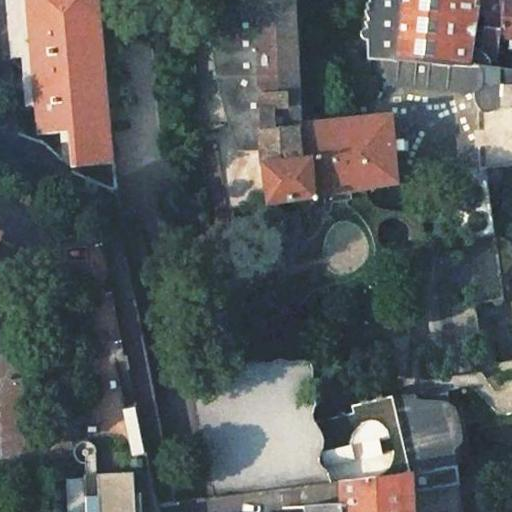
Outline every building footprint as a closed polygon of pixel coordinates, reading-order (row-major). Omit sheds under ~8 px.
[(298,127),(291,0),(214,0),(215,9),(222,8),(223,22),(218,26),(215,31),(213,41),(212,49),(212,56),(216,80),(221,102),(226,119),(223,128),(221,131),(215,133),(224,209),(266,205),(313,198),(315,213),(322,213),(323,295),(325,292),(330,288),(337,285),(342,285),(348,287),(353,291),(356,294),(358,301),(364,311),(374,320),(381,324),(386,325),(394,326),(400,325),(404,323),(410,320),(417,309),(418,300),(415,285),(414,269),(414,258),(417,242),(406,242),(405,212),(400,212),(393,209),(389,206),(382,198),(379,193),(379,188),(395,186),(389,117),(298,127)] [(378,0),(383,63),(394,64),(393,75),(448,81),(448,80),(455,81),(465,73),(466,66),(467,57),(466,57),(469,37),(471,24),(473,13),(475,0),(378,0)] [(478,59),(494,62),(497,37),(501,0),(475,0),(473,13),(484,15),(482,26),(471,24),(469,37),(480,39),(476,59),(478,59)] [(511,65),(511,0),(501,0),(497,37),(510,40),(509,44),(511,51),(511,58),(511,65)] [(101,21),(46,25),(52,97),(55,106),(59,106),(60,114),(83,113),(83,119),(109,118),(101,21)] [(336,72),(338,83),(338,85),(339,89),(343,87),(346,94),(350,98),(356,101),(363,101),(369,99),(375,95),(377,91),(379,85),(379,78),(378,76),(370,76),(370,61),(363,61),(361,56),(357,51),(353,49),(347,49),(342,51),(338,56),(336,64),(336,72)] [(511,71),(478,67),(479,111),(483,111),(485,167),(485,168),(490,204),(497,204),(504,190),(511,192),(511,71)] [(132,231),(129,209),(120,210),(120,211),(122,224),(123,232),(132,231)] [(301,211),(285,211),(285,213),(285,226),(301,227),(301,211)] [(466,238),(475,304),(492,302),(493,304),(497,305),(501,305),(504,302),(504,300),(504,296),(506,296),(509,295),(510,293),(511,290),(511,287),(509,283),(510,278),(511,277),(511,243),(509,241),(503,237),(500,237),(499,223),(496,218),(493,217),(492,216),(494,237),(466,238)] [(177,503),(328,485),(313,422),(301,362),(152,378),(177,503)] [(478,381),(470,385),(478,417),(505,415),(511,414),(511,370),(509,371),(492,376),(484,379),(478,381)] [(456,468),(447,392),(422,398),(393,404),(392,397),(351,406),(353,413),(313,422),(328,485),(340,483),(410,475),(456,468)] [(304,511),(461,511),(458,485),(456,468),(410,475),(340,483),(341,501),(304,505),(304,511)] [(98,496),(84,497),(84,511),(135,511),(133,473),(97,475),(98,496)] [(97,475),(82,475),(84,497),(98,496),(97,475)]
